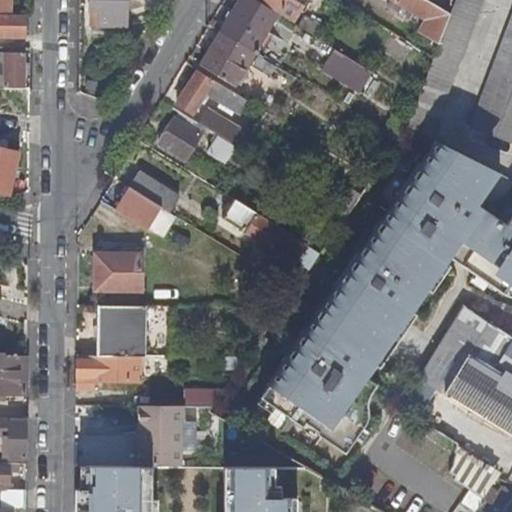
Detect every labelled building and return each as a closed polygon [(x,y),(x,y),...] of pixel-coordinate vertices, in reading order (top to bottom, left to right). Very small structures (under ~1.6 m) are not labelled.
[(123,25),(122,0),(86,0),(87,10),(93,10),(93,25),(123,25)] [(237,0),(218,32),(251,51),(273,15),(249,0),(237,0)] [(302,0),(255,0),(290,21),(302,0)] [(416,31),(437,44),(447,15),(423,0),(393,0),(398,3),(394,8),(415,22),(419,16),(423,20),(416,31)] [(407,123),(430,135),(445,95),(480,0),(452,0),(447,15),(437,44),(432,57),(416,99),(407,123)] [(0,11),(0,35),(22,36),(22,12),(8,12),(0,11)] [(511,142),(511,15),(470,127),(511,142)] [(231,84),(251,51),(218,32),(198,65),(231,84)] [(369,71),(335,51),(323,69),(357,90),(369,71)] [(0,87),(20,88),(20,52),(0,52),(0,87)] [(209,82),(195,73),(174,104),(188,113),(197,101),(209,82)] [(238,110),(244,100),(210,79),(209,82),(197,101),(201,104),(209,92),(238,110)] [(239,131),(205,110),(197,122),(236,146),(239,143),(234,140),(239,131)] [(201,126),(179,113),(174,119),(197,133),(201,126)] [(198,134),(197,133),(174,119),(172,118),(157,143),(182,159),(198,134)] [(244,153),(228,143),(228,145),(215,136),(207,149),(220,157),(221,156),(236,165),(244,153)] [(424,168),(418,164),(280,363),(282,364),(258,399),(300,429),(303,425),(314,432),(313,435),(343,455),(362,426),(351,419),(372,388),(363,382),(372,368),(361,360),(366,352),(376,358),(438,268),(431,260),(447,240),(464,252),(462,254),(475,262),(471,269),(496,287),(498,283),(511,293),(511,211),(504,222),(472,198),(477,191),(481,194),(499,170),(434,137),(424,168)] [(0,148),(0,193),(8,195),(17,152),(0,148)] [(159,206),(166,211),(175,196),(136,171),(126,186),(159,206)] [(159,206),(126,186),(113,207),(145,228),(159,206)] [(252,214),(254,212),(232,198),(220,217),(242,231),(252,214)] [(242,231),(293,262),(303,246),(252,214),(242,231)] [(138,291),(139,253),(92,253),(92,290),(138,291)] [(143,306),(96,305),(95,355),(139,355),(142,355),(143,306)] [(511,339),(488,324),(486,323),(461,306),(418,376),(439,389),(438,390),(509,433),(511,428),(511,339)] [(2,392),(24,393),(25,355),(2,355),(2,365),(2,373),(2,392)] [(95,355),(74,355),(74,389),(80,389),(80,381),(138,381),(139,355),(95,355)] [(228,369),(229,356),(197,356),(197,368),(228,369)] [(228,369),(237,370),(246,356),(229,356),(228,369)] [(222,390),(185,390),(184,406),(211,406),(222,390)] [(184,420),(184,406),(139,405),(139,433),(144,433),(144,466),(150,466),(180,466),(180,420),(184,420)] [(78,430),(96,429),(95,413),(78,413),(78,430)] [(24,458),(24,418),(0,417),(0,435),(8,436),(7,457),(24,458)] [(82,448),(82,466),(99,466),(103,466),(103,448),(82,448)] [(479,493),(490,465),(457,452),(446,480),(479,493)] [(82,466),(73,466),(72,511),(154,511),(155,499),(149,499),(150,466),(144,466),(103,466),(99,466),(82,466)] [(272,467),(222,466),(221,511),(295,511),(295,498),(279,498),(278,486),(272,485),(272,467)] [(0,508),(11,508),(23,508),(23,490),(0,489),(0,508)]
